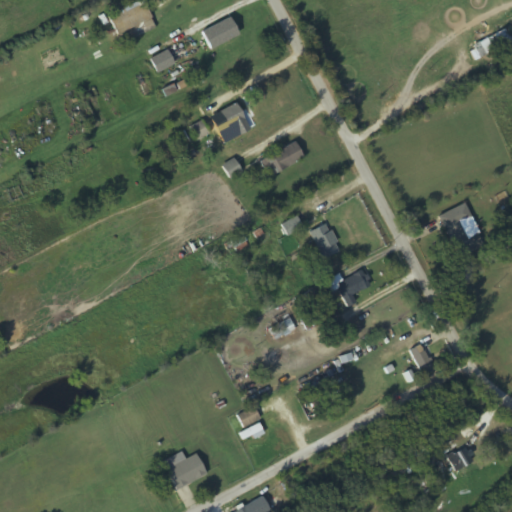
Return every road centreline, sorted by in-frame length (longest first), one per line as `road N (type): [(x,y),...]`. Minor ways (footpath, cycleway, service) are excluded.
road 1 (residential): [(511,404),(468,364),(274,0)]
road 2 (residential): [(202,511),(468,364)]
